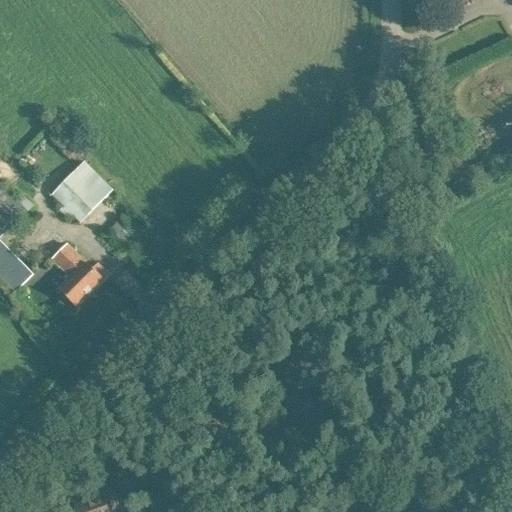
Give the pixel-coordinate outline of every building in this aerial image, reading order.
[(53,196),(81,224),(113,192),(85,163),(53,196)] [(0,278),(16,294),(34,276),(0,241),(0,238),(27,213),(0,185),(0,278)] [(72,279),(59,291),(76,307),(108,275),(98,265),(93,270),(68,245),(53,260),(72,279)] [(431,511),(422,486),(395,496),(401,511),(431,511)] [(75,504),(77,511),(122,511),(114,489),(75,504)]
